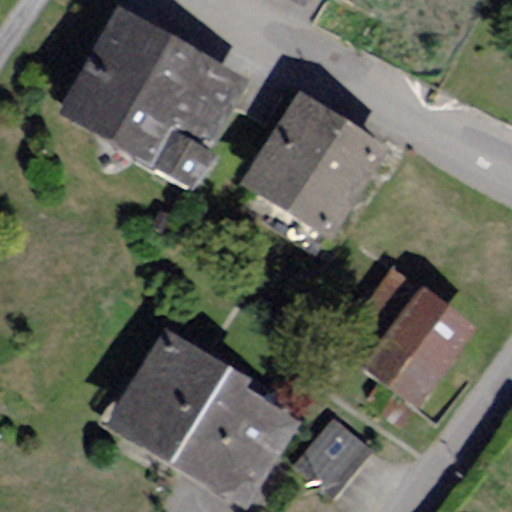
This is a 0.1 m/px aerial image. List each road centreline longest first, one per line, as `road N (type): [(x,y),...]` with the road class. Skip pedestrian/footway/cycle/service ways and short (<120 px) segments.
road 1 (residential): [(192,0),(511,173)]
road 2 (residential): [(511,353),(402,511)]
